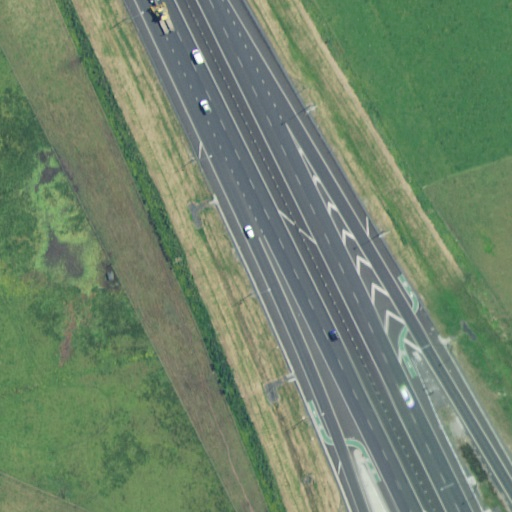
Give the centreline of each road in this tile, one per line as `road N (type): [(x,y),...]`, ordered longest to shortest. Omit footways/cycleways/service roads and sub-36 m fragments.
road 1 (motorway): [(217,0),(511,490)]
road 2 (motorway): [(211,0),(458,511)]
road 3 (motorway): [(405,511),(174,29)]
road 4 (motorway): [(363,511),(174,29)]
